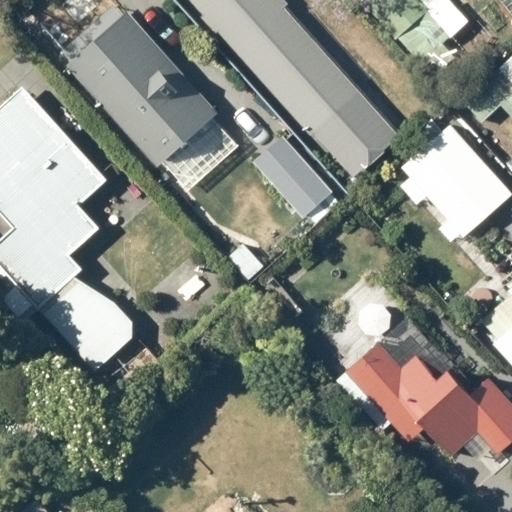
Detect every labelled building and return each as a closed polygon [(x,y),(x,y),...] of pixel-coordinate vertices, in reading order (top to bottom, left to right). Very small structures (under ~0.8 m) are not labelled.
[(367,85),(293,0),(205,0),(316,128),(367,85)] [(469,27),(442,0),(380,0),(367,13),(423,71),(469,27)] [(247,139),(128,7),(69,58),(189,191),(247,139)] [(511,50),(473,88),(503,120),(511,111),(511,50)] [(109,180),(21,82),(0,100),(0,199),(21,223),(0,241),(0,260),(39,304),(85,264),(73,250),(105,222),(85,201),(109,180)] [(511,198),(511,180),(446,109),(396,154),(471,236),(511,198)] [(331,192),(283,133),(250,160),(298,220),(331,192)] [(42,311),(93,365),(133,328),(81,273),(42,311)] [(511,364),(511,276),(468,317),(511,364)] [(382,330),(341,370),(386,415),(403,398),(454,450),(480,426),(503,449),(511,440),(511,405),(486,379),(472,385),(422,334),(403,352),(382,330)] [(52,511),(39,497),(22,511),(52,511)]
